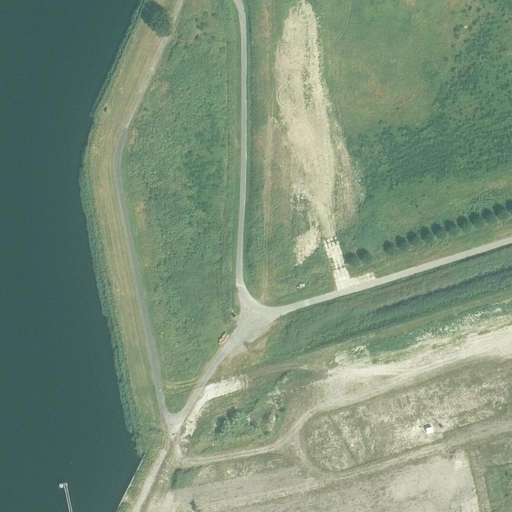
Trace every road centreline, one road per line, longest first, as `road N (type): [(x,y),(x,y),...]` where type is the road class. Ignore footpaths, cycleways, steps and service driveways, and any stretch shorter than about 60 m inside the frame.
road 1 (unclassified): [(173,430),(161,403),(118,166),(180,0)]
road 2 (unclassified): [(238,0),(239,277),(251,303),(266,310)]
road 3 (unclassified): [(266,310),(511,238)]
road 4 (unclassified): [(266,310),(219,360),(173,430)]
